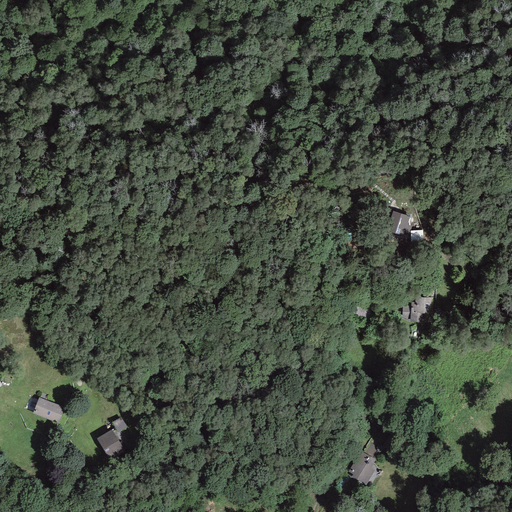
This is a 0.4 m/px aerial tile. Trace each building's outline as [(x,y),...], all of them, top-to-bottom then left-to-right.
[(392,211),(386,231),(408,238),(412,226),(407,225),(409,217),(406,217),(407,215),(392,211)] [(422,231),(411,231),(411,241),(423,241),(422,231)] [(374,258),(362,257),(361,266),(374,266),(374,258)] [(432,322),(433,297),(415,297),(415,302),(411,302),(411,306),(402,306),(402,318),(410,319),(410,322),(432,322)] [(374,311),(356,304),(352,314),(371,320),(374,311)] [(64,407),(39,398),(33,414),(58,423),(64,407)] [(121,417),(112,422),(118,432),(127,427),(121,417)] [(111,429),(96,439),(110,460),(125,451),(111,429)] [(371,438),(362,453),(373,459),(382,444),(371,438)] [(353,474),(351,478),(365,486),(374,470),(371,468),(375,460),(373,459),(362,453),(360,451),(348,472),(353,474)]
